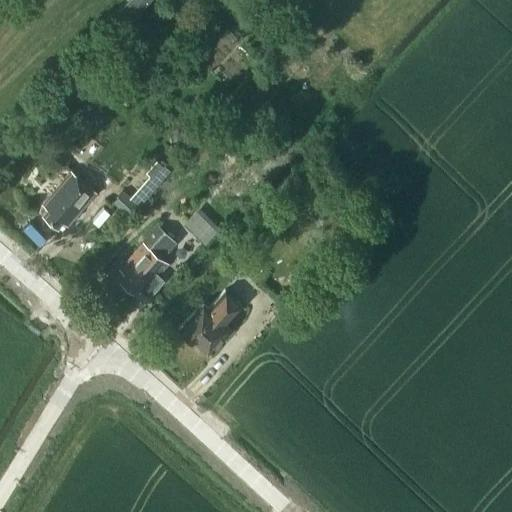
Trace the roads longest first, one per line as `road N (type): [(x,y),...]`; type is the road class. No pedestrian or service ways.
road 1 (unclassified): [(287,511),(99,337)]
road 2 (unclassified): [(0,496),(99,337)]
road 3 (unclassified): [(99,337),(0,251)]
